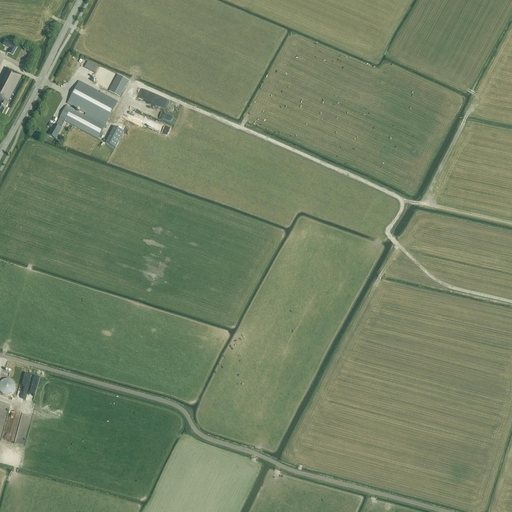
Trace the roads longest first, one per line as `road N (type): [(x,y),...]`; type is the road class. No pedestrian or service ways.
road 1 (track): [(445,511),(293,471),(208,439),(166,401),(0,355)]
road 2 (track): [(511,301),(430,276),(387,232),(399,197),(131,81)]
road 3 (secondary): [(0,155),(80,0)]
